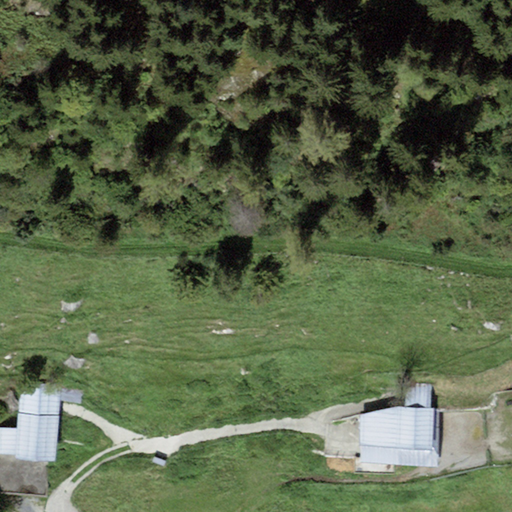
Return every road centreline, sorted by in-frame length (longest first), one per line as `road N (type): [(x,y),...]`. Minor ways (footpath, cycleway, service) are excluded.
road 1 (track): [(511,269),(376,240),(138,245),(0,238)]
road 2 (track): [(318,422),(130,447),(68,485),(68,511)]
